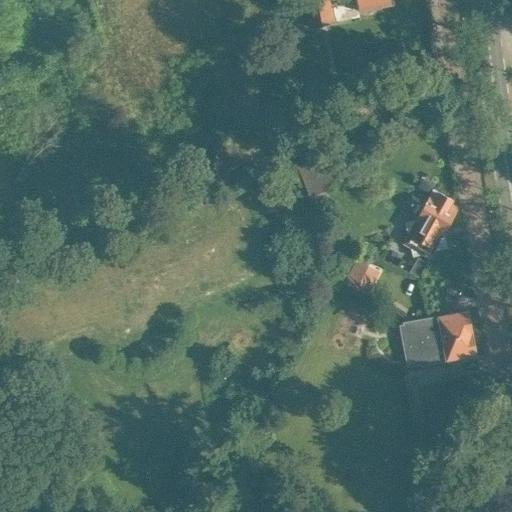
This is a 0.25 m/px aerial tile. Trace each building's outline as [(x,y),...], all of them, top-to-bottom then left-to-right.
[(300,0),(303,11),(306,28),(319,25),(334,22),(333,15),(331,10),(357,4),(358,10),(371,7),(372,11),(381,9),(380,5),(394,2),(393,0),(300,0)] [(283,11),(282,30),(294,31),(295,12),(283,11)] [(309,161),(298,166),(304,181),(315,176),(318,184),(325,172),(318,155),(308,159),(309,161)] [(450,203),(452,199),(439,192),(435,199),(429,196),(416,218),(404,222),(408,233),(402,242),(410,246),(413,256),(422,253),(429,257),(433,250),(445,246),(442,234),(458,207),(450,203)] [(238,224),(145,257),(151,273),(137,278),(150,313),(178,303),(171,283),(249,255),(238,224)] [(380,271),(356,258),(343,282),(367,295),(380,271)] [(26,341),(96,316),(103,333),(129,324),(116,288),(89,297),(86,287),(16,312),(26,341)] [(437,316),(412,320),(420,363),(420,365),(445,360),(456,358),(476,354),(467,310),(448,314),(437,316)]
